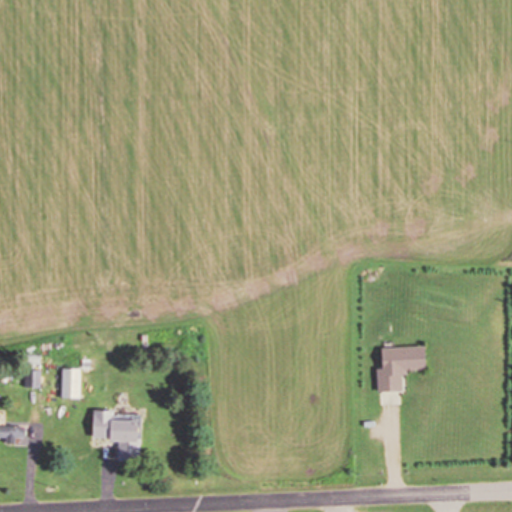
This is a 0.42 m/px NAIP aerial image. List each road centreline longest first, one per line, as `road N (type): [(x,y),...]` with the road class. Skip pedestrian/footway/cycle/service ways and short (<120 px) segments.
road 1 (residential): [(0,98),(35,115),(79,122),(511,102)]
road 2 (residential): [(511,489),(36,511)]
